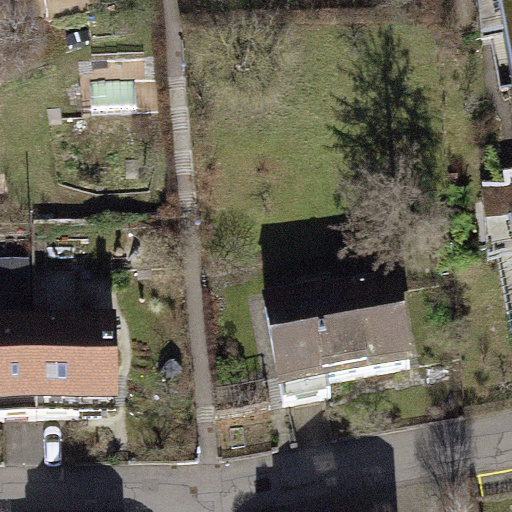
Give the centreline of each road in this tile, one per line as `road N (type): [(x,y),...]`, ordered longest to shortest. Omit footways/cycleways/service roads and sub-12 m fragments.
road 1 (residential): [(201,491),(511,435)]
road 2 (residential): [(0,492),(201,491)]
